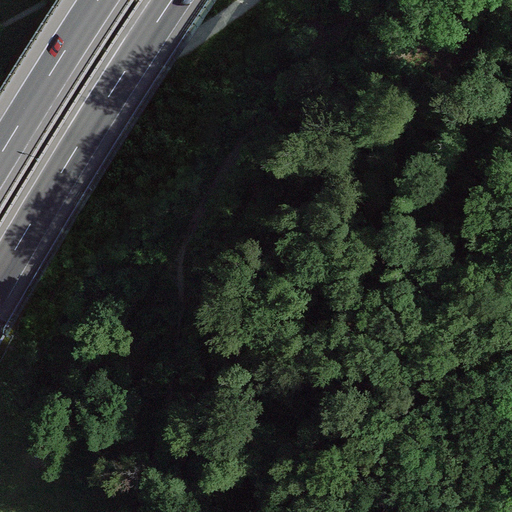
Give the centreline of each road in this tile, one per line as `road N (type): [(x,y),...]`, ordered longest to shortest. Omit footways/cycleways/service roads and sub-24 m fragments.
road 1 (track): [(144,511),(184,332),(193,244),(239,163),(294,116),(381,78),(511,53)]
road 2 (motorway): [(0,276),(172,0)]
road 3 (track): [(0,183),(249,0)]
road 4 (motorway): [(99,0),(0,157)]
